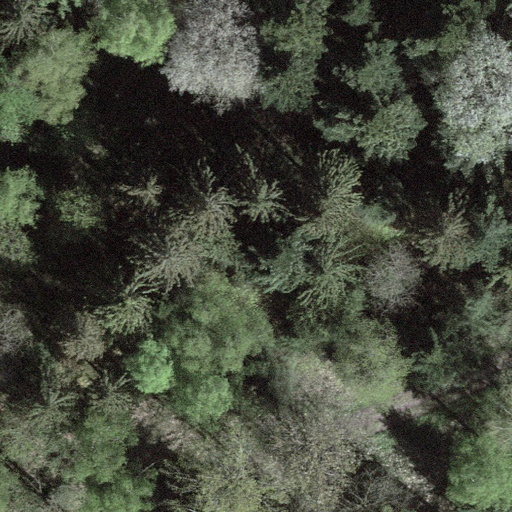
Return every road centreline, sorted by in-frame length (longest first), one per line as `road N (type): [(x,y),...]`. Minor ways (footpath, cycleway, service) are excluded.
road 1 (track): [(94,511),(348,435),(511,368)]
road 2 (track): [(138,0),(86,192),(0,263)]
